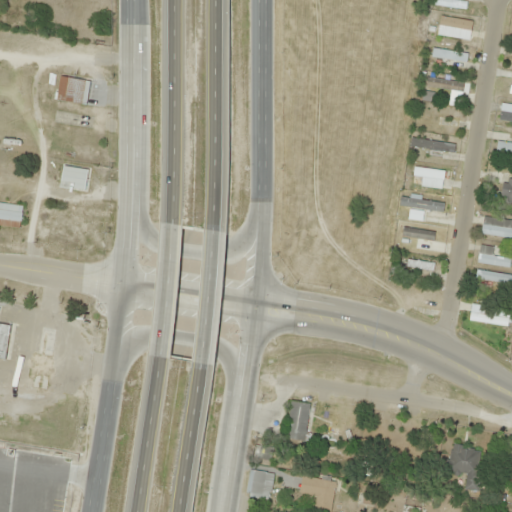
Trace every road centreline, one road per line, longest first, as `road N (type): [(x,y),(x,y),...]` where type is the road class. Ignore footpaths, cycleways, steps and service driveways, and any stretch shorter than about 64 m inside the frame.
road 1 (secondary): [(131,0),(133,217),(94,511)]
road 2 (secondary): [(228,511),(255,306),(259,0)]
road 3 (tertiary): [(124,288),(350,322),(436,351),(511,394)]
road 4 (residential): [(436,351),(499,0)]
road 5 (motorway): [(215,224),(219,0)]
road 6 (motorway): [(174,0),(176,222)]
road 7 (secondary): [(133,217),(156,244),(218,255),(248,240),(260,218)]
road 8 (secondary): [(244,384),(212,344),(158,336),(118,358)]
road 9 (motorway): [(161,362),(137,511)]
road 10 (motorway): [(179,511),(202,364)]
road 11 (motorway): [(176,222),(161,362)]
road 12 (motorway): [(202,364),(215,224)]
road 13 (residential): [(124,288),(0,270)]
